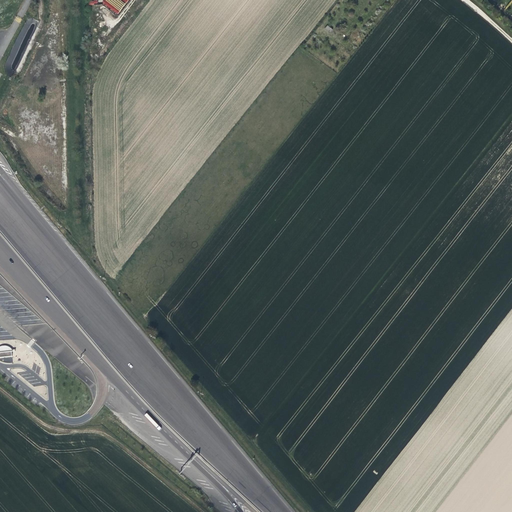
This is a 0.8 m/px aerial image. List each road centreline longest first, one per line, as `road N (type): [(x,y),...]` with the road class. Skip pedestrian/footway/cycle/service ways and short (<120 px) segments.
road 1 (motorway): [(277,511),(0,197)]
road 2 (motorway): [(0,254),(193,458)]
road 3 (track): [(204,511),(107,433),(47,427),(0,387)]
